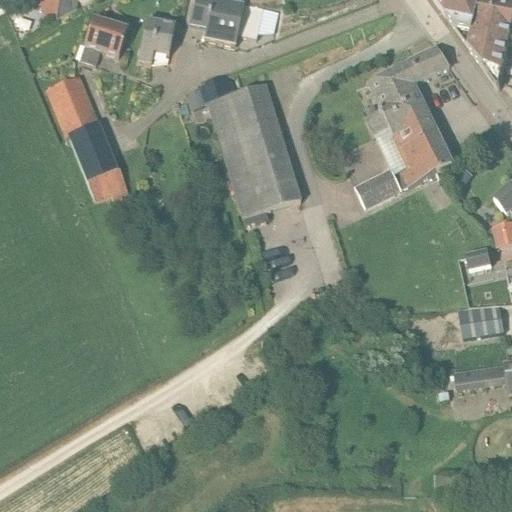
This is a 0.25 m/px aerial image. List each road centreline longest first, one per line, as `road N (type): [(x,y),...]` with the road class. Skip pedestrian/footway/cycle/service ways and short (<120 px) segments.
road 1 (track): [(0,489),(257,331),(291,301),(335,287)]
road 2 (unclassified): [(415,0),(511,128)]
